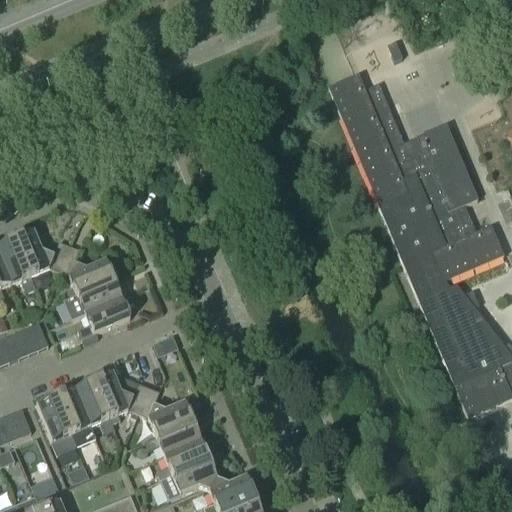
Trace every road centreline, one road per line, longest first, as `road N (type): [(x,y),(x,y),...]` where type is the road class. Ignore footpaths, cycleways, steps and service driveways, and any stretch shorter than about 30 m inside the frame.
road 1 (residential): [(218,306),(181,246),(92,196),(43,191),(0,210)]
road 2 (tertiary): [(0,100),(243,0)]
road 3 (residential): [(0,398),(218,306)]
road 4 (residential): [(307,511),(218,306)]
